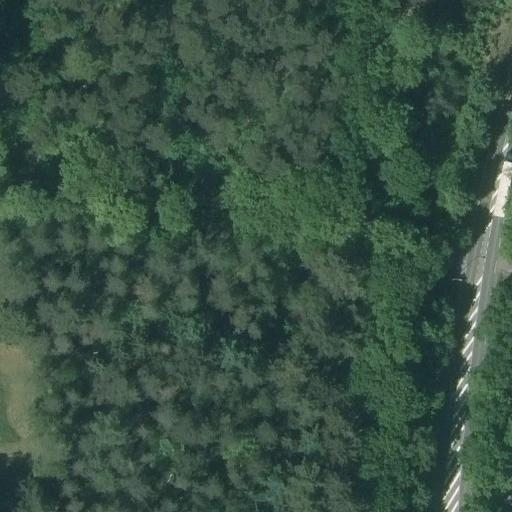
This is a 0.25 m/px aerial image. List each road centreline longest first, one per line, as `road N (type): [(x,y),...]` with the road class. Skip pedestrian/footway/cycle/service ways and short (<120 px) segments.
road 1 (track): [(479,246),(0,188)]
road 2 (primary): [(471,299),(436,511)]
road 3 (primary): [(466,511),(471,299)]
road 4 (primary): [(471,299),(511,104)]
road 5 (unclassified): [(498,511),(511,344)]
